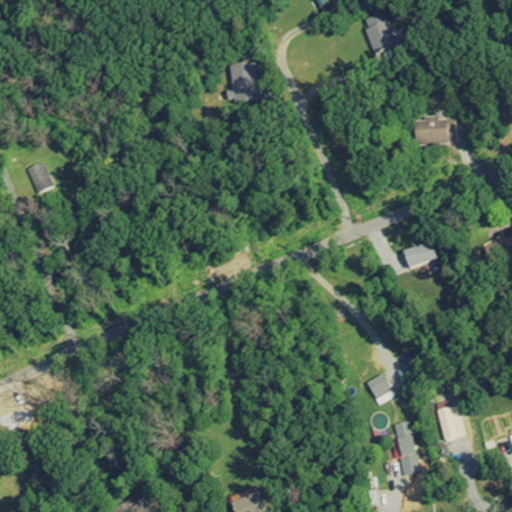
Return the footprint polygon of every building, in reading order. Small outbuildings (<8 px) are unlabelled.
[(399,55),(385,15),(361,23),(376,64),(399,55)] [(257,66),(229,68),(232,106),(260,104),(257,66)] [(454,147),(454,120),(414,120),(414,147),(454,147)] [(35,195),(52,188),(41,164),(25,171),(35,195)] [(408,270),(436,263),(431,244),(403,252),(408,270)] [(363,386),(371,402),(390,392),(382,376),(363,386)] [(401,477),(420,472),(409,424),(390,429),(401,477)] [(263,511),(256,490),(227,499),(231,511),(263,511)]
